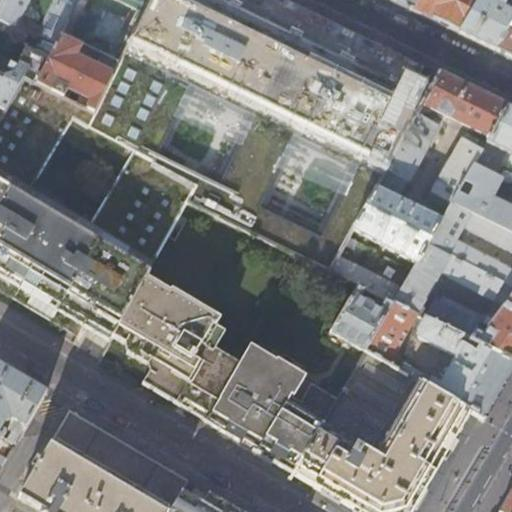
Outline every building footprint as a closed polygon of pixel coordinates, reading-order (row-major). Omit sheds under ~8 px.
[(53,10),(49,10),(29,50),(25,48),(12,75),(2,82),(0,80),(0,53),(27,0),(1,0),(0,3),(0,112),(1,113),(22,78),(33,83),(58,34),(74,0),(53,0),(53,10)] [(269,15),(236,0),(149,0),(144,12),(118,63),(93,114),(88,126),(88,127),(152,163),(191,86),(251,115),(251,119),(216,190),(199,181),(195,188),(186,203),(187,205),(330,273),(338,258),(354,229),(375,190),(378,184),(417,114),(421,105),(425,98),(397,85),(401,75),(400,73),(385,67),(322,39),(295,26),(290,38),(278,32),(266,26),(270,16),(269,15)] [(149,0),(118,0),(144,12),(149,0)] [(390,0),(411,10),(416,0),(390,0)] [(416,0),(411,10),(438,23),(459,33),(477,0),(416,0)] [(511,0),(477,0),(459,33),(476,41),(494,50),(511,19),(511,0)] [(511,19),(494,50),(511,59),(511,19)] [(93,114),(118,63),(58,34),(33,83),(93,114)] [(489,137),(507,108),(472,91),(438,75),(425,98),(421,105),(489,137)] [(115,335),(146,280),(184,211),(187,205),(186,203),(195,188),(152,163),(88,127),(88,126),(93,114),(33,83),(22,78),(0,115),(0,291),(31,310),(77,337),(83,328),(109,343),(111,340),(115,335)] [(511,110),(507,108),(489,137),(485,146),(473,166),(493,176),(505,153),(507,153),(511,155),(511,110)] [(432,123),(417,114),(378,184),(399,196),(407,183),(409,182),(442,122),(435,119),(432,123)] [(483,144),(466,134),(429,198),(447,210),(449,206),(451,204),(457,194),(464,183),(473,166),(485,146),(483,144)] [(457,194),(451,204),(511,234),(511,184),(500,179),(493,176),(473,166),(464,183),(474,188),(468,199),(457,194)] [(511,184),(511,176),(504,172),(500,179),(511,184)] [(427,245),(440,222),(375,190),(354,229),(356,232),(415,265),(427,245)] [(440,222),(427,245),(511,288),(511,234),(451,204),(449,206),(447,210),(440,222)] [(504,307),(489,328),(435,302),(428,315),(423,313),(421,318),(424,320),(461,339),(478,347),(511,362),(511,288),(427,245),(415,265),(401,289),(392,304),(395,306),(414,315),(439,273),(504,307)] [(392,304),(401,289),(338,258),(330,273),(359,290),(366,292),(389,303),(392,304)] [(297,290),(301,285),(291,278),(287,285),(297,290)] [(173,290),(170,294),(146,280),(115,335),(128,343),(124,348),(128,356),(135,360),(137,356),(139,356),(149,362),(146,367),(147,375),(154,379),(149,388),(178,406),(188,391),(216,407),(242,363),(217,348),(227,331),(217,325),(222,317),(173,290)] [(362,301),(366,292),(359,290),(333,334),(365,354),(367,353),(395,306),(392,304),(389,303),(381,313),(362,301)] [(511,362),(478,347),(474,354),(458,345),(461,339),(424,320),(416,334),(418,339),(456,358),(445,378),(437,374),(431,383),(408,368),(404,366),(402,368),(391,361),(390,360),(416,318),(414,315),(395,306),(367,353),(469,414),(482,420),(500,390),(511,368),(511,362)] [(128,343),(115,335),(111,340),(124,348),(128,343)] [(274,363),(251,350),(242,363),(216,407),(208,423),(227,435),(248,448),(269,460),(292,474),(338,400),(311,385),(300,403),(296,401),(292,399),(304,378),(277,362),(274,363)] [(455,436),(469,414),(367,353),(365,354),(361,363),(355,372),(338,400),(292,474),(317,489),(342,505),(354,511),(411,511),(412,510),(434,473),(455,436)] [(137,356),(135,360),(146,367),(149,362),(139,356),(137,356)] [(361,363),(357,360),(351,370),(355,372),(361,363)] [(0,363),(0,430),(1,429),(1,426),(0,425),(0,417),(4,418),(8,416),(13,419),(9,429),(11,431),(9,436),(16,440),(45,391),(21,377),(0,363)] [(154,379),(147,375),(141,383),(149,388),(154,379)] [(188,391),(178,406),(208,423),(216,407),(188,391)] [(170,511),(181,494),(187,483),(138,454),(78,418),(68,412),(37,459),(35,461),(31,460),(26,468),(29,471),(15,496),(39,511),(170,511)] [(0,454),(5,458),(11,448),(4,445),(0,451),(0,454)] [(511,511),(511,489),(498,511),(511,511)] [(236,511),(215,499),(208,510),(200,505),(181,494),(170,511),(236,511)] [(200,505),(208,510),(215,499),(207,494),(200,505)]
